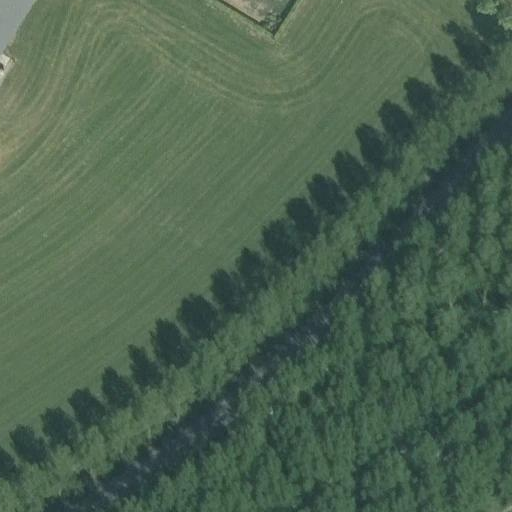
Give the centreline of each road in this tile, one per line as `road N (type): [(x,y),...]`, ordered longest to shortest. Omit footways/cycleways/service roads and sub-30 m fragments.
road 1 (unclassified): [(67,511),(275,361),(511,120)]
road 2 (secondary): [(330,511),(511,399)]
